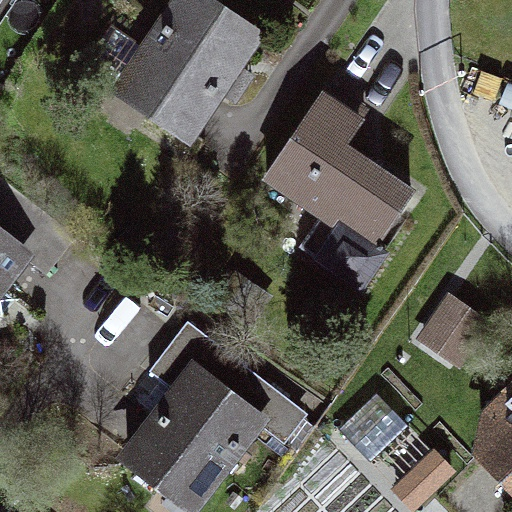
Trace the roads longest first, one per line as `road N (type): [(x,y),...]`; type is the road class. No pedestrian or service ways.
road 1 (residential): [(440,0),(456,124),(496,220),(511,233)]
road 2 (residential): [(0,462),(109,315)]
road 3 (unknown): [(336,0),(246,140)]
